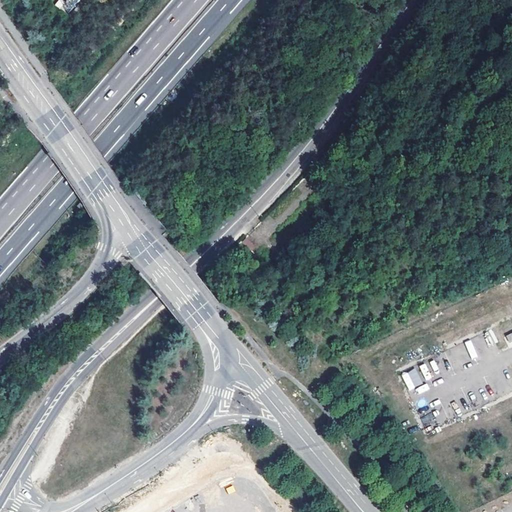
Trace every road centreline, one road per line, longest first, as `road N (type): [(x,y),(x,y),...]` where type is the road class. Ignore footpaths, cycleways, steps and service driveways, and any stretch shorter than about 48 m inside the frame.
road 1 (tertiary): [(418,0),(284,173),(65,386)]
road 2 (motorway): [(0,263),(229,0)]
road 3 (motorway): [(188,0),(0,215)]
road 4 (unclassified): [(129,231),(82,290),(0,356)]
road 5 (residential): [(241,366),(129,231)]
road 6 (residential): [(129,231),(32,96)]
